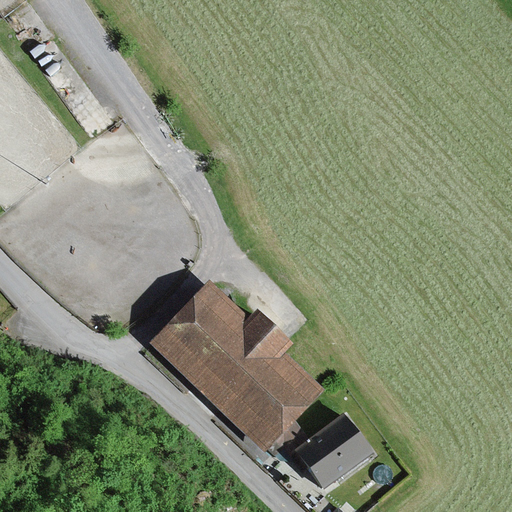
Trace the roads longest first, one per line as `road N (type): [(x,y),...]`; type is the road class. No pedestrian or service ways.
road 1 (unclassified): [(113,362),(290,511)]
road 2 (residential): [(0,262),(113,362)]
